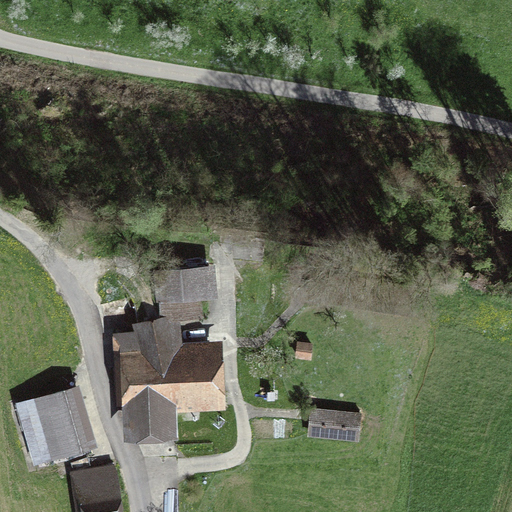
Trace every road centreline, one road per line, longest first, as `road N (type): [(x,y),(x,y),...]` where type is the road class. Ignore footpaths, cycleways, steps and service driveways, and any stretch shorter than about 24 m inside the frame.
road 1 (unclassified): [(0,39),(511,131)]
road 2 (unclassified): [(0,217),(44,253),(73,296),(137,511)]
road 3 (track): [(133,481),(221,463),(243,448),(225,279)]
